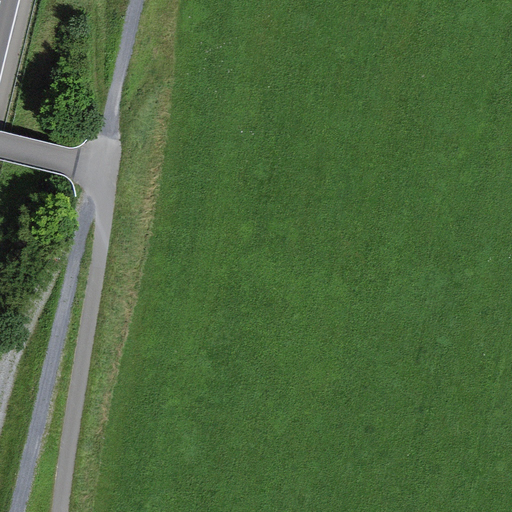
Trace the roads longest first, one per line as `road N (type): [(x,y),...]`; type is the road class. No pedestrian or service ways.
road 1 (track): [(139,0),(21,511)]
road 2 (track): [(63,511),(115,199),(100,168)]
